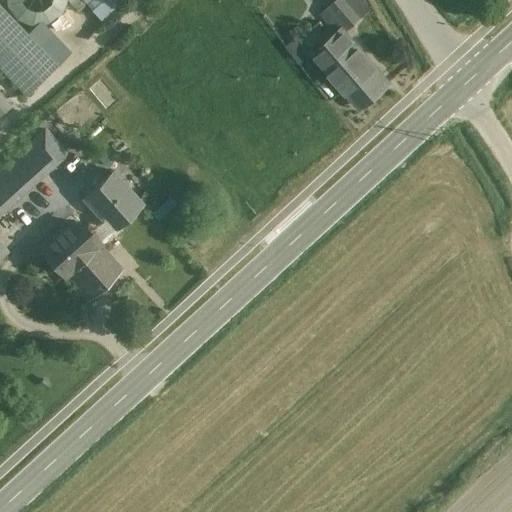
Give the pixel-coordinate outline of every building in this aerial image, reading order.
[(7,0),(12,10),(21,19),(33,23),(46,21),(56,15),(64,4),(64,0),(7,0)] [(348,27),(360,17),(345,0),(337,0),(331,6),(332,7),(338,14),(348,27)] [(360,0),(345,0),(360,17),(369,10),(360,0)] [(0,6),(0,65),(25,91),(55,62),(0,6)] [(329,21),(338,14),(332,7),(324,14),(329,21)] [(342,28),(313,53),(327,69),(356,44),(342,28)] [(300,61),(311,54),(299,36),(288,43),(300,61)] [(356,44),(327,69),(360,107),(389,82),(356,44)] [(45,130),(0,169),(0,170),(21,193),(66,154),(45,130)] [(0,212),(21,193),(0,170),(0,212)] [(72,222),(41,249),(65,275),(66,273),(89,299),(122,269),(99,243),(142,203),(112,171),(83,197),(101,216),(87,229),(84,225),(79,229),(72,222)]
